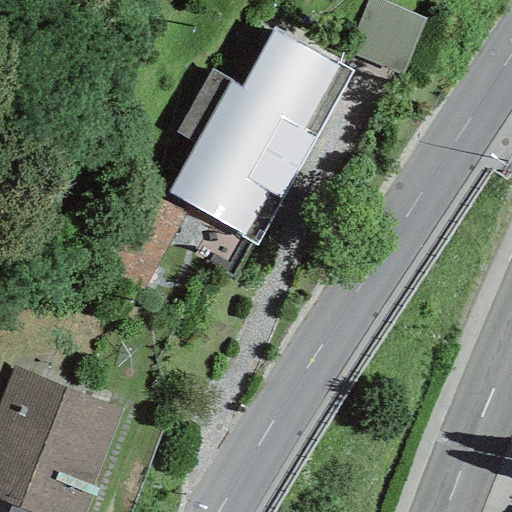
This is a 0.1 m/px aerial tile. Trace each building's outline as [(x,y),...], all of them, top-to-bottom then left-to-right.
[(403,75),(425,20),(377,0),(368,0),(348,51),(403,75)] [(194,143),(168,193),(242,235),(241,239),(256,246),(352,73),(275,28),(240,88),(230,82),(194,143)] [(194,143),(230,82),(211,71),(176,132),(194,143)] [(161,292),(181,233),(143,220),(123,279),(161,292)] [(85,511),(121,410),(14,367),(0,401),(0,499),(11,503),(32,511),(85,511)] [(32,511),(11,503),(7,511),(32,511)]
